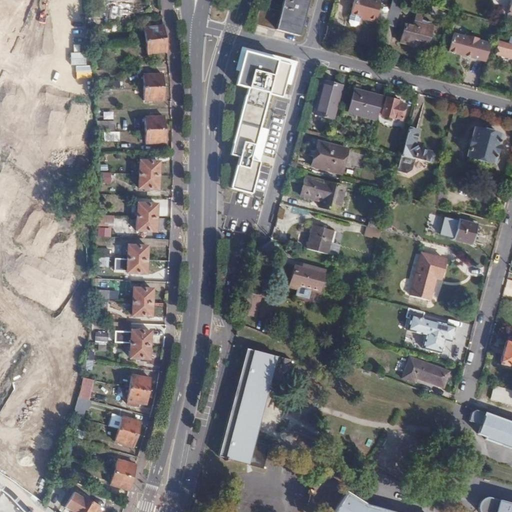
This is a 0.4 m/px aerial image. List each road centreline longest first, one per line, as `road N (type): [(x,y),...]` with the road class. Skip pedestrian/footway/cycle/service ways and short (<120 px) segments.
road 1 (secondary): [(204,129),(196,311),(157,511)]
road 2 (residential): [(250,271),(309,54)]
road 3 (residential): [(309,54),(511,108)]
road 4 (residential): [(511,214),(459,405)]
